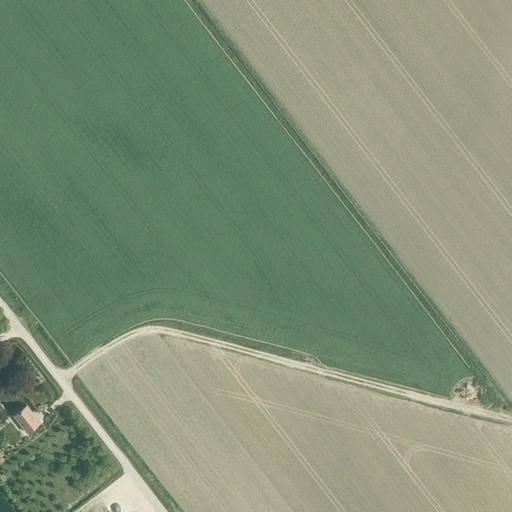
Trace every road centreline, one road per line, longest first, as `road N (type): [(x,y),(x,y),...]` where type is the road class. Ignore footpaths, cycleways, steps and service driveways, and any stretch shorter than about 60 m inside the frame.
road 1 (track): [(511,416),(164,327),(137,330),(61,380)]
road 2 (unclassified): [(163,511),(0,304)]
